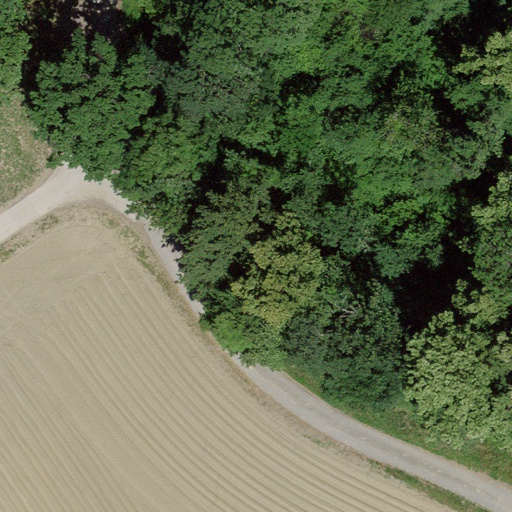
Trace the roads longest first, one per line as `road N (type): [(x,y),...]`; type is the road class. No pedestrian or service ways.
road 1 (track): [(90,169),(284,407),(496,511)]
road 2 (track): [(86,0),(90,169)]
